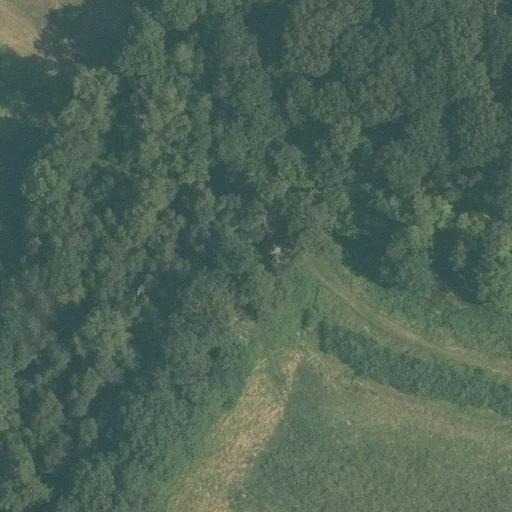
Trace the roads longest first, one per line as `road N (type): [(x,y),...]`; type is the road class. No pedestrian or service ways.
road 1 (track): [(292,228),(113,511)]
road 2 (track): [(292,228),(120,188),(56,141),(0,115)]
